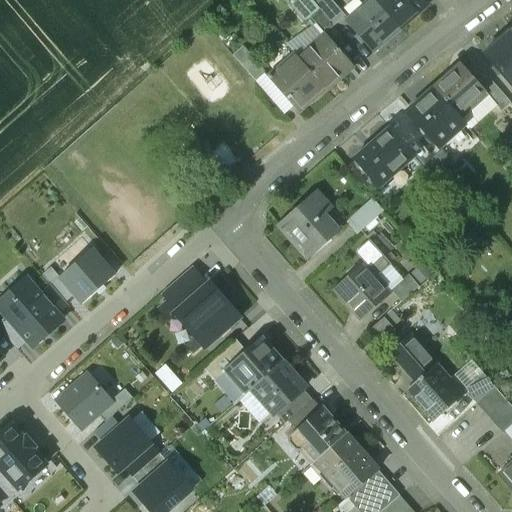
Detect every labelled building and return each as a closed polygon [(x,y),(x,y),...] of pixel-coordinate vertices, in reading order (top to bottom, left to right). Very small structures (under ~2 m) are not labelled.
[(343,15),(330,0),(317,0),(315,2),(333,24),(343,15)] [(375,0),(370,0),(346,21),(373,51),(400,28),(375,0)] [(423,0),(375,0),(400,28),(427,4),(423,0)] [(511,30),(511,31),(483,54),(511,87),(511,30)] [(352,65),(330,39),(317,50),(313,46),(299,58),(326,88),(352,65)] [(295,54),(268,77),(299,112),(326,88),(299,58),(295,54)] [(464,66),(437,90),(460,116),(487,93),(487,92),(476,79),(464,66)] [(498,88),(484,72),(476,79),(487,92),(487,93),(489,96),(498,88)] [(437,90),(410,115),(440,149),(467,125),(460,116),(437,90)] [(390,128),(355,159),(379,187),(415,156),(390,128)] [(463,175),(442,151),(433,159),(454,183),(463,175)] [(454,183),(433,159),(422,168),(444,192),(454,183)] [(315,193),(278,226),(307,259),(335,234),(321,218),(330,209),(315,193)] [(372,199),(348,221),(359,233),(383,211),(372,199)] [(365,262),(335,289),(361,318),(388,295),(374,279),(390,265),(369,241),(356,252),(365,262)] [(91,250),(59,277),(74,294),(82,303),(114,276),(91,250)] [(49,285),(65,302),(74,294),(59,277),(50,267),(41,275),(49,285)] [(176,314),(206,287),(190,269),(163,293),(171,302),(162,310),(171,320),(177,315),(176,314)] [(408,275),(392,289),(402,301),(419,287),(408,275)] [(39,294),(26,279),(9,294),(13,298),(0,309),(33,347),(63,321),(57,315),(39,294)] [(205,347),(238,318),(230,308),(232,305),(221,292),(218,295),(209,284),(206,287),(176,314),(177,315),(205,347)] [(49,285),(39,294),(57,315),(68,306),(65,302),(49,285)] [(434,362),(411,336),(392,353),(415,379),(434,362)] [(261,338),(260,338),(243,354),(225,369),(246,394),(247,394),(251,390),(282,362),(261,338)] [(204,367),(214,379),(225,369),(243,354),(233,342),(204,367)] [(282,362),(251,390),(273,416),(275,413),(302,390),(305,388),(282,362)] [(423,376),(423,375),(418,379),(419,380),(408,390),(434,420),(458,399),(445,385),(450,380),(437,364),(423,376)] [(111,401),(89,375),(57,403),(79,429),(111,401)] [(484,375),(467,389),(478,402),(495,388),(484,375)] [(511,423),(511,407),(495,388),(478,402),(502,432),(511,423)] [(302,390),(275,413),(285,424),(288,421),(311,401),(302,390)] [(311,401),(288,421),(296,429),(318,408),(311,401)] [(296,429),(288,436),(287,444),(294,451),(300,451),(303,448),(315,462),(345,434),(320,407),(318,408),(296,429)] [(117,473),(151,444),(129,419),(96,448),(117,473)] [(22,438),(11,425),(0,434),(0,469),(18,490),(46,465),(33,451),(34,450),(23,437),(22,438)] [(378,470),(346,434),(345,434),(315,462),(310,465),(323,480),(327,476),(346,498),(348,497),(376,472),(378,470)] [(511,461),(497,475),(511,491),(511,461)] [(167,463),(134,492),(151,511),(166,511),(191,490),(167,463)] [(376,472),(348,497),(360,511),(380,511),(398,497),(376,472)] [(411,511),(398,497),(380,511),(411,511)]
